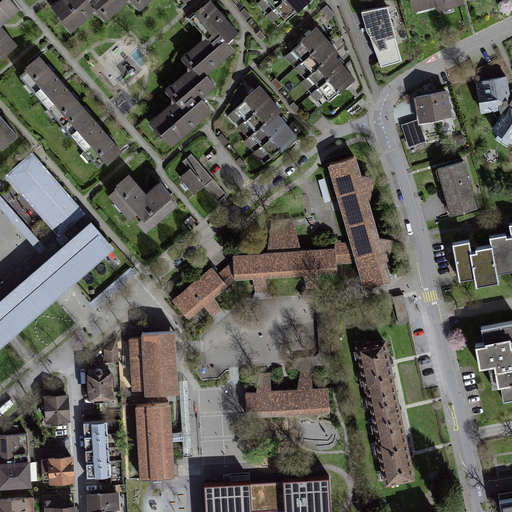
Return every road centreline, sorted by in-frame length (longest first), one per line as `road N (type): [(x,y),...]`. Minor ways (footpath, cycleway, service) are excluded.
road 1 (residential): [(380,120),(417,227),(481,511)]
road 2 (residential): [(380,120),(318,142),(70,351)]
road 3 (residential): [(511,25),(396,87),(379,104),(380,120)]
road 4 (residential): [(70,351),(83,511)]
